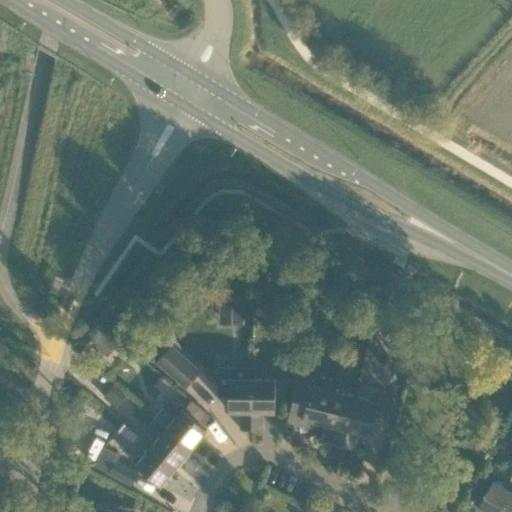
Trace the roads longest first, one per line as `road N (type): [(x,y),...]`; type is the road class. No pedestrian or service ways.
road 1 (tertiary): [(27,511),(55,338),(187,89)]
road 2 (secondary): [(511,277),(187,89)]
road 3 (residential): [(197,511),(222,465),(256,450),(409,511)]
road 4 (secondary): [(30,0),(187,89)]
